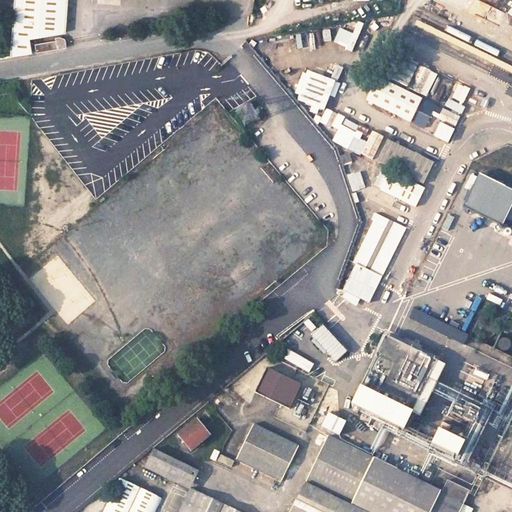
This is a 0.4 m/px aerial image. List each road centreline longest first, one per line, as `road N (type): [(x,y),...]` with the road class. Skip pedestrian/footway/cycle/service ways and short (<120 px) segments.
road 1 (residential): [(48,511),(326,272),(344,212),(332,178),(218,37),(0,74)]
road 2 (unknown): [(456,155),(367,114),(353,97),(392,32)]
road 3 (unknown): [(456,155),(416,224),(381,316)]
road 4 (unknown): [(500,121),(489,89),(392,32)]
road 5 (unknown): [(511,256),(453,291),(381,316)]
